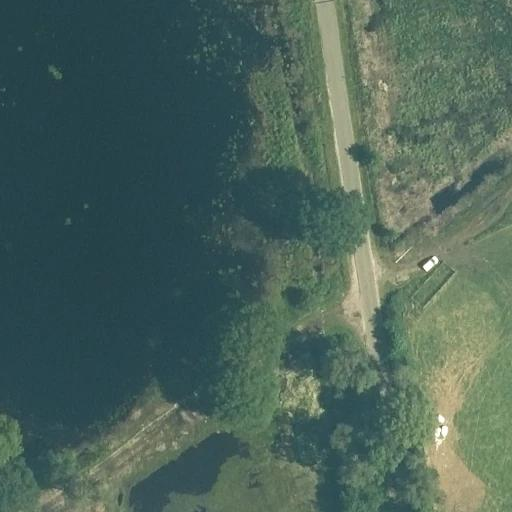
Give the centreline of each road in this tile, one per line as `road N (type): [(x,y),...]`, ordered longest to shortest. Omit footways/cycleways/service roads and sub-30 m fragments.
road 1 (track): [(36,511),(293,328),(395,281),(511,190)]
road 2 (unclassified): [(400,511),(324,0)]
